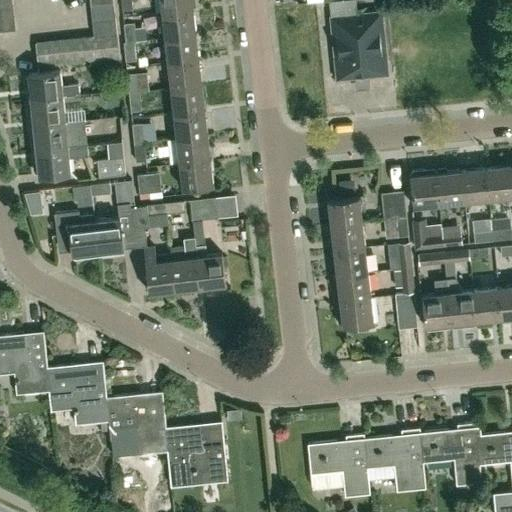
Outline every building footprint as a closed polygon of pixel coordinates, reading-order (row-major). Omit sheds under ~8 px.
[(0,0),(0,8),(14,7),(12,0),(0,0)] [(121,0),(122,9),(133,8),(131,0),(121,0)] [(159,0),(161,13),(194,9),(192,0),(159,0)] [(356,12),(354,0),(328,0),(330,15),(329,15),(336,79),(388,73),(381,10),(356,12)] [(93,21),(115,19),(113,3),(91,6),(93,21)] [(0,19),(15,18),(14,7),(0,8),(0,19)] [(165,40),(197,36),(194,9),(161,13),(165,40)] [(15,18),(0,19),(0,31),(16,29),(15,18)] [(96,37),(116,35),(115,19),(93,21),(95,37),(96,37)] [(134,41),(136,41),(134,22),(123,23),(125,41),(134,41)] [(310,49),(321,48),(320,24),(308,25),(310,49)] [(96,37),(99,59),(119,56),(116,35),(96,37)] [(168,66),(200,62),(197,36),(165,40),(168,66)] [(86,60),(99,59),(96,37),(95,37),(84,38),(86,60)] [(74,61),(86,60),(84,38),(72,40),(74,61)] [(63,62),(74,61),(72,40),(60,41),(63,62)] [(51,64),(63,62),(60,41),(49,42),(51,64)] [(135,59),(134,41),(125,41),(123,41),(125,60),(135,59)] [(39,65),(51,64),(49,42),(36,44),(39,65)] [(171,92),(203,89),(200,62),(168,66),(171,92)] [(30,100),(63,96),(79,94),(78,83),(62,85),(60,71),(28,74),(28,76),(24,78),(25,87),(29,89),(30,100)] [(129,92),(139,90),(137,72),(127,73),(129,92)] [(174,116),(206,112),(203,89),(171,92),(174,116)] [(129,92),(131,110),(141,109),(139,90),(129,92)] [(33,125),(84,119),(84,118),(65,120),(63,96),(30,100),(30,101),(27,103),(28,112),(32,114),(33,125)] [(176,139),(209,135),(206,112),(174,116),(176,139)] [(36,150),(86,145),(84,119),(33,125),(34,135),(31,138),(32,147),(36,149),(36,150)] [(134,144),(145,143),(142,124),(131,125),(134,144)] [(179,164),(212,160),(209,135),(176,139),(179,164)] [(145,143),(134,144),(136,163),(147,161),(145,143)] [(86,145),(36,150),(37,161),(33,163),(34,172),(38,174),(38,175),(71,172),(69,157),(87,155),(86,145)] [(125,173),(123,156),(96,158),(98,171),(98,176),(125,173)] [(182,189),(215,185),(212,160),(179,164),(182,189)] [(489,198),(511,195),(511,178),(510,164),(486,166),(489,198)] [(464,201),(489,198),(486,166),(461,169),(464,201)] [(439,203),(436,171),(428,172),(428,171),(425,168),(414,170),(412,172),(412,174),(411,174),(415,206),(439,203)] [(439,203),(464,201),(461,169),(436,171),(439,203)] [(149,191),(148,174),(137,175),(139,192),(149,191)] [(92,194),(110,192),(109,181),(90,184),(92,194)] [(385,218),(397,216),(407,215),(405,188),(382,190),(385,218)] [(25,191),(31,212),(42,211),(40,190),(25,191)] [(332,224),(364,220),(361,194),(329,198),(332,224)] [(193,221),(219,218),(216,198),(190,201),(193,221)] [(165,204),(166,213),(185,211),(184,201),(165,204)] [(130,208),(131,207),(131,202),(119,203),(120,217),(94,220),(99,256),(112,255),(114,252),(114,250),(124,248),(122,229),(132,227),(130,208)] [(149,226),(148,215),(166,213),(165,204),(131,207),(130,208),(132,227),(149,226)] [(99,256),(94,220),(94,214),(79,215),(79,210),(54,213),(57,237),(70,235),(72,254),(83,253),(83,256),(86,258),(99,256)] [(409,234),(407,215),(397,216),(399,235),(409,234)] [(206,221),(207,238),(225,236),(223,219),(206,221)] [(334,249),(366,245),(364,220),(332,224),(334,249)] [(492,229),(493,239),(511,237),(511,227),(492,229)] [(475,241),(493,239),(492,229),(474,231),(475,241)] [(443,244),(462,242),(461,232),(442,234),(443,244)] [(443,244),(442,234),(424,236),(425,246),(443,244)] [(195,245),(196,245),(194,236),(183,237),(184,244),(170,246),(171,253),(175,290),(200,287),(195,245)] [(412,265),(410,247),(409,241),(400,242),(402,266),(412,265)] [(501,255),(511,253),(511,243),(500,244),(501,255)] [(195,245),(200,287),(227,284),(223,248),(206,250),(205,244),(196,245),(195,245)] [(171,253),(156,255),(155,245),(144,247),(149,293),(175,290),(171,253)] [(337,274),(369,270),(366,245),(334,249),(337,274)] [(469,248),(470,258),(488,256),(487,246),(469,248)] [(445,261),(470,258),(469,248),(444,250),(445,261)] [(439,261),(445,261),(444,250),(437,251),(419,253),(420,264),(439,261)] [(414,284),(412,265),(402,266),(404,285),(414,284)] [(340,299),(372,295),(369,270),(337,274),(337,275),(335,275),(334,277),(335,287),(337,289),(339,289),(340,299)] [(476,319),(473,287),(462,288),(460,285),(456,276),(447,277),(451,321),(460,320),(460,323),(462,324),(474,323),(475,321),(475,319),(476,319)] [(441,322),(451,321),(447,277),(433,278),(435,291),(422,292),(425,324),(426,324),(426,326),(428,328),(440,327),(441,325),(441,322)] [(501,316),(511,315),(511,283),(498,285),(501,316)] [(476,319),(501,316),(498,285),(473,287),(476,319)] [(398,328),(417,326),(416,309),(414,290),(404,292),(394,293),(398,328)] [(372,295),(340,299),(341,307),(340,307),(339,308),(337,310),(338,321),(341,323),(343,323),(343,324),(375,320),(372,295)] [(49,387),(47,364),(43,330),(0,333),(0,370),(14,369),(16,390),(49,387)] [(110,429),(106,395),(103,358),(47,364),(49,387),(50,401),(72,399),(75,421),(100,418),(101,430),(110,429)] [(168,447),(166,424),(163,389),(106,395),(110,429),(110,433),(114,432),(115,441),(134,439),(135,450),(168,447)] [(166,424),(168,447),(169,461),(170,480),(175,485),(194,483),(194,480),(228,477),(222,418),(166,424)] [(424,460),(454,457),(456,481),(481,479),(479,460),(476,432),(474,419),(458,421),(458,425),(420,429),(424,460)] [(424,460),(420,429),(420,425),(402,427),(402,431),(365,434),(369,478),(396,475),(397,487),(426,484),(424,460)] [(511,472),(511,427),(476,432),(479,460),(510,457),(511,472)] [(369,478),(365,434),(364,430),(346,432),(346,436),(307,440),(310,471),(313,488),(344,485),(345,493),(371,490),(369,478)] [(511,487),(492,489),(494,511),(498,511),(511,510),(511,487)]
